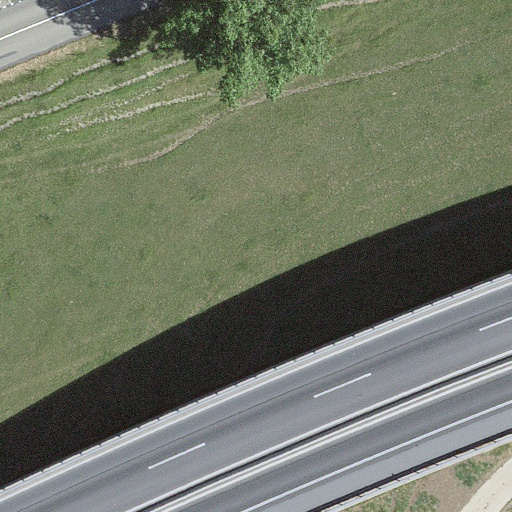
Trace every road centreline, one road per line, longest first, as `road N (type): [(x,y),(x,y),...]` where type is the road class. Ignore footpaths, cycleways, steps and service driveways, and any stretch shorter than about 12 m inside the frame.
road 1 (trunk): [(511,318),(54,511)]
road 2 (trunk): [(204,511),(511,384)]
